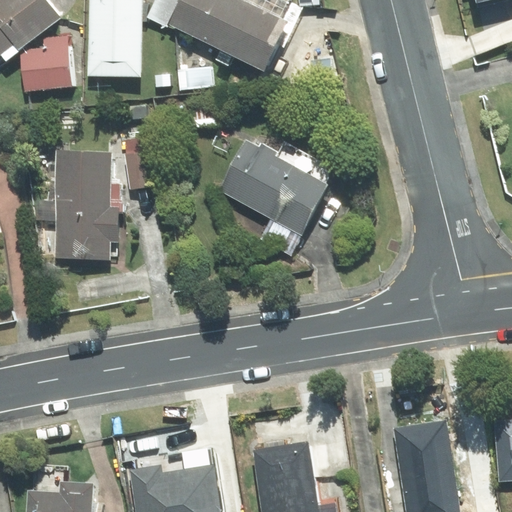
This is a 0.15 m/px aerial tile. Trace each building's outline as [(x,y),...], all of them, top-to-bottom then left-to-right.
[(0,0),(0,75),(74,28),(55,0),(0,0)] [(85,0),(80,84),(144,87),(148,0),(85,0)] [(286,30),(217,0),(188,0),(168,31),(261,84),(286,30)] [(336,62),(310,60),(309,92),(335,93),(336,62)] [(221,103),(192,105),(194,135),(223,133),(221,103)] [(338,201),(249,149),(217,193),(294,252),(338,201)] [(123,164),(60,160),(53,272),(116,276),(123,164)] [(511,423),(501,424),(503,486),(511,485),(511,423)] [(458,511),(448,427),(392,433),(401,511),(458,511)] [(313,511),(306,453),(256,459),(262,511),(313,511)] [(216,511),(212,473),(129,482),(132,511),(216,511)] [(93,511),(94,495),(33,492),(31,511),(93,511)]
